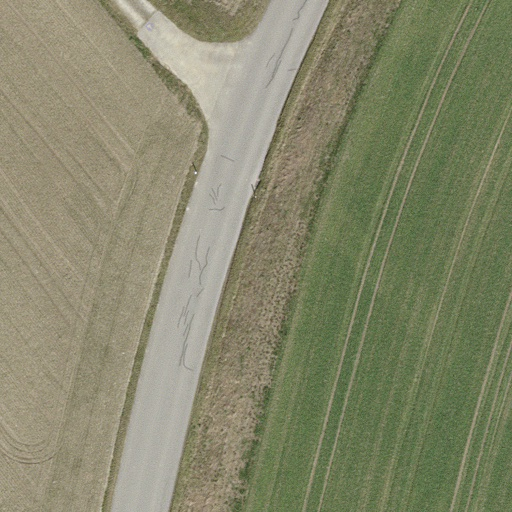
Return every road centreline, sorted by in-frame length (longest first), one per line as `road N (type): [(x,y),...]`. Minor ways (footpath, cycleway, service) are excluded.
road 1 (tertiary): [(141,511),(168,383),(249,114),(305,0)]
road 2 (track): [(116,0),(249,114)]
